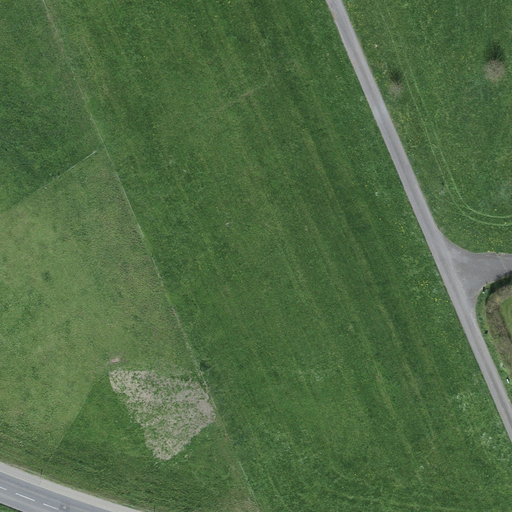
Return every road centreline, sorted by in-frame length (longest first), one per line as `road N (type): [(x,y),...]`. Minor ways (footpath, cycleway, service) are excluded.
road 1 (unclassified): [(449,273),(332,0)]
road 2 (unclassified): [(511,418),(449,273)]
